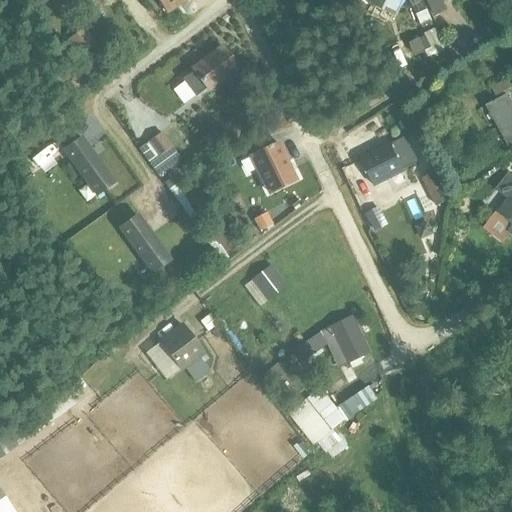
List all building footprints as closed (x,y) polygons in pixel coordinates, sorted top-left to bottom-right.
[(156,0),(166,13),(184,0),(156,0)] [(444,0),(426,0),(434,15),(448,9),(444,0)] [(94,43),(84,30),(68,43),(77,55),(94,43)] [(236,69),(237,68),(222,48),(192,70),(194,71),(182,80),(194,96),(205,87),(208,91),(223,79),(236,69)] [(236,69),(223,79),(230,89),(244,79),(236,69)] [(511,87),(508,80),(492,88),(497,97),(511,88),(511,87)] [(511,103),(508,95),(487,106),(509,147),(511,145),(511,103)] [(149,164),(172,147),(161,132),(138,150),(149,164)] [(80,137),(62,151),(71,162),(95,197),(114,184),(89,149),(80,137)] [(278,144),(248,158),(262,187),(266,196),(296,181),(292,172),(278,144)] [(392,146),(361,161),(374,186),(404,171),(392,146)] [(172,147),(149,164),(158,176),(181,159),(172,147)] [(436,171),(420,179),(435,207),(451,199),(436,171)] [(511,177),(499,190),(508,199),(497,213),(505,219),(506,217),(511,222),(511,230),(511,231),(511,177)] [(221,186),(232,210),(246,204),(236,179),(221,186)] [(479,194),(475,187),(454,198),(461,212),(472,206),(479,194)] [(216,246),(190,210),(185,213),(211,250),(216,246)] [(139,214),(118,229),(151,275),(171,261),(139,214)] [(456,218),(445,249),(456,253),(467,222),(456,218)] [(283,288),(268,269),(255,279),(270,298),(283,288)] [(200,318),(207,330),(218,323),(210,312),(200,318)] [(310,341),(283,361),(288,368),(303,358),(305,361),(328,345),(340,368),(349,364),(371,353),(353,317),(322,332),(310,341)] [(159,343),(146,354),(162,376),(146,390),(157,403),(171,392),(174,390),(166,381),(179,371),(180,373),(185,369),(195,383),(209,373),(203,365),(210,360),(182,324),(158,342),(159,343)] [(129,334),(76,374),(77,375),(88,390),(121,364),(117,359),(136,344),(129,334)] [(279,362),(265,372),(273,383),(288,373),(282,365),(279,362)] [(321,391),(291,414),(323,456),(344,440),(337,431),(334,427),(344,419),(346,421),(353,415),(371,403),(373,402),(371,400),(375,398),(374,396),(368,388),(336,409),(321,391)] [(0,497),(4,495),(0,489),(0,459),(72,407),(60,391),(47,399),(49,401),(37,410),(39,412),(0,439),(0,497)] [(17,496),(0,507),(0,511),(27,511),(31,509),(23,497),(19,499),(17,496)]
